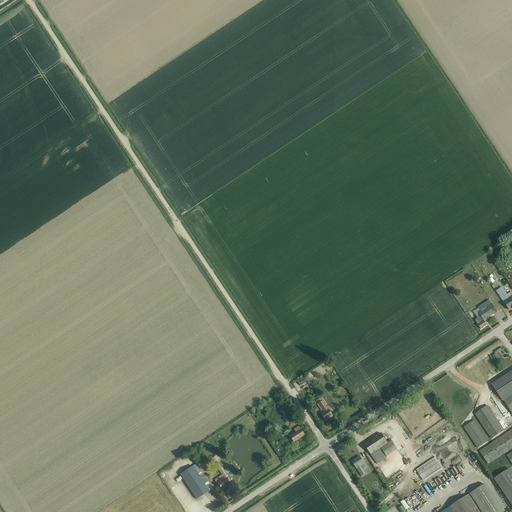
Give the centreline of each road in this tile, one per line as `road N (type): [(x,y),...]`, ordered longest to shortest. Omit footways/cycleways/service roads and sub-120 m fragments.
road 1 (unclassified): [(325,445),(28,0)]
road 2 (unclassified): [(511,321),(325,445)]
